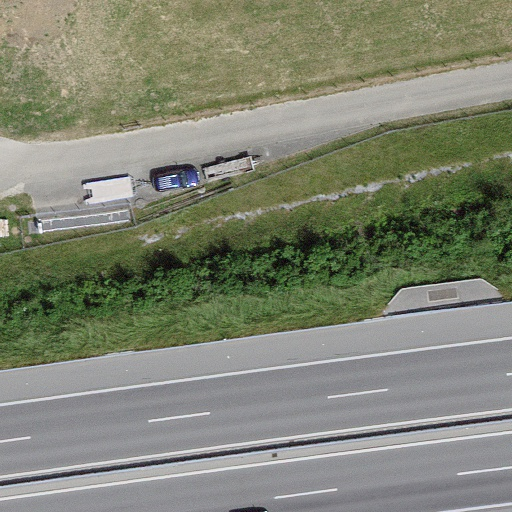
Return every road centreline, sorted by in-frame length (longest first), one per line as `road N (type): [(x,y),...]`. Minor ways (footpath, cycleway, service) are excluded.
road 1 (unclassified): [(0,178),(511,82)]
road 2 (motorway): [(511,372),(0,440)]
road 3 (motorway): [(180,511),(511,468)]
